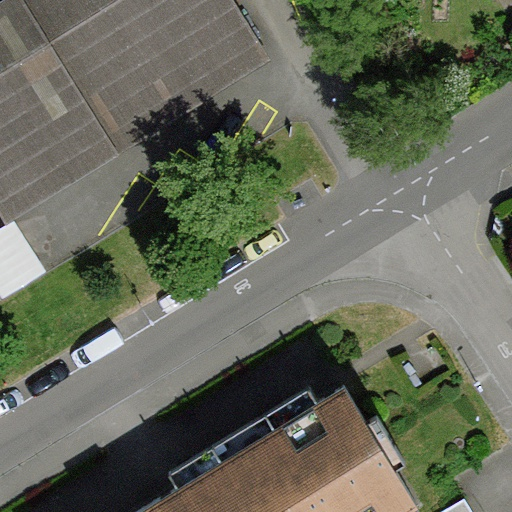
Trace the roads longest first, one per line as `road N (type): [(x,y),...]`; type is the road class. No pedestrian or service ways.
road 1 (unclassified): [(0,446),(383,213),(405,188)]
road 2 (unclassified): [(511,346),(405,188)]
road 3 (unclassified): [(405,188),(511,122)]
